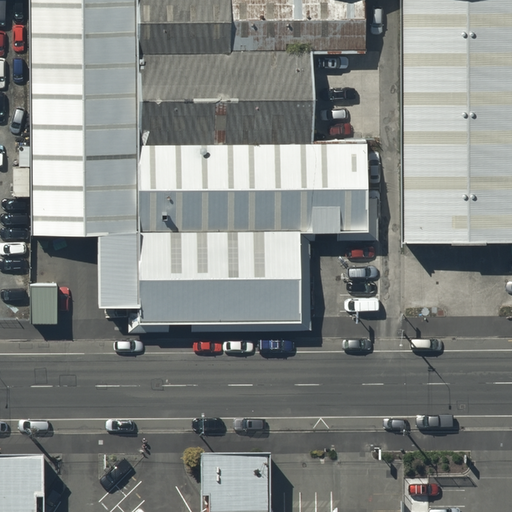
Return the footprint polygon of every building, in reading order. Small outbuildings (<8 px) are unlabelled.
[(124,211),(124,0),(21,0),(21,211),(84,211),(124,211)] [(359,0),(124,0),(124,31),(305,31),(359,31),(359,0)] [(305,31),(124,31),(124,119),(305,120),(305,31)] [(124,119),(124,211),(292,211),(363,211),(363,120),(305,120),(124,119)] [(292,211),(124,211),(84,211),(83,274),(124,274),(124,295),(292,295),(292,211)] [(56,280),(30,280),(29,319),(56,319),(56,280)] [(36,511),(36,447),(0,447),(0,511),(36,511)] [(195,511),(261,511),(263,493),(260,450),(197,450),(195,511)] [(263,493),(261,511),(333,511),(333,490),(263,493)] [(333,511),(383,511),(383,490),(333,490),(333,511)]
